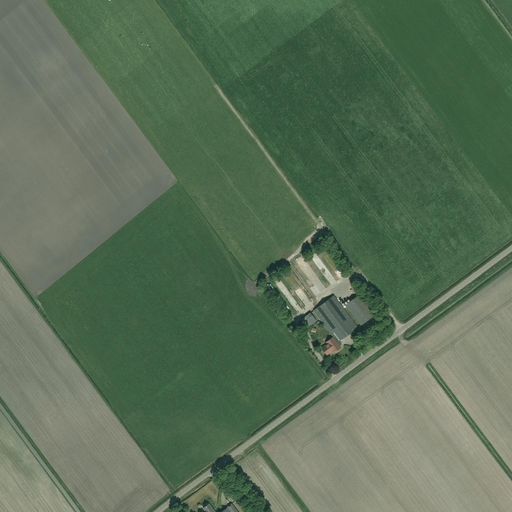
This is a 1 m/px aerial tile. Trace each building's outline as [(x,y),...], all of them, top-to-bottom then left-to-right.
[(340,269),(336,273),(342,278),(345,274),(340,269)] [(361,325),(375,314),(360,294),(346,305),(361,325)] [(314,311),(333,337),(329,340),(330,342),(322,348),(327,355),(333,351),(334,353),(340,348),(339,346),(341,344),(339,341),(358,328),(334,296),(314,311)] [(307,328),(316,321),(310,313),(301,320),(307,328)] [(237,511),(231,504),(220,511),(215,511),(209,503),(203,508),(205,511),(237,511)]
